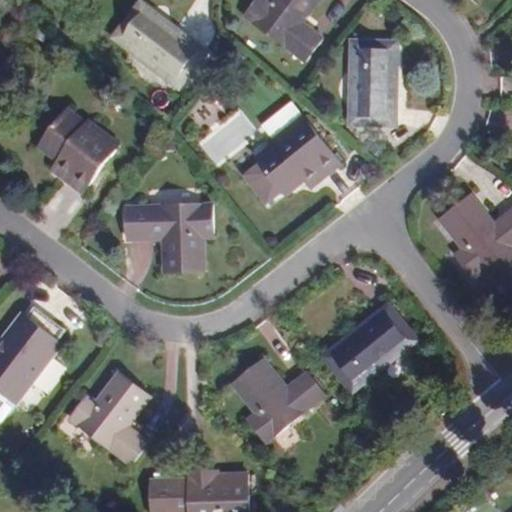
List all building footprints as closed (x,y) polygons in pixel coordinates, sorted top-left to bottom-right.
[(320,0),(257,0),(245,16),(305,62),(323,37),(304,22),(320,0)] [(198,59),(136,11),(112,42),(174,90),(198,59)] [(393,50),(351,48),(347,125),(389,127),(393,50)] [(88,123),(67,108),(37,147),(57,162),(51,170),(81,193),(119,143),(90,121),(88,123)] [(337,164),(298,115),(270,136),(270,139),(252,155),(283,194),(302,179),(309,187),(337,164)] [(511,209),(493,224),(470,196),(438,221),(460,250),(453,256),(472,280),(479,274),(496,296),(511,283),(511,251),(511,250),(511,249),(511,209)] [(212,204),(127,202),(126,231),(160,233),(158,270),(199,271),(201,235),(211,234),(212,204)] [(0,347),(0,392),(14,403),(61,344),(56,340),(64,329),(33,305),(26,314),(0,347)] [(411,342),(386,310),(325,357),(351,389),(411,342)] [(21,311),(0,337),(0,347),(26,314),(21,311)] [(282,390),(259,362),(228,385),(251,415),(243,421),(262,444),(322,397),(304,375),(282,390)] [(149,397),(117,371),(93,399),(86,394),(66,419),(127,465),(147,441),(127,425),(149,397)] [(153,511),(247,511),(246,474),(218,475),(217,470),(188,472),(188,479),(152,480),(153,511)]
